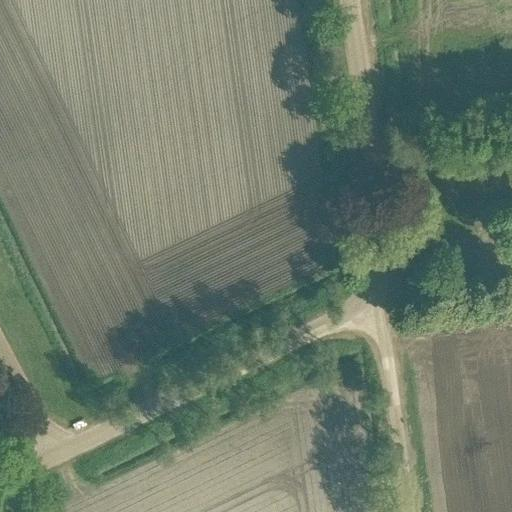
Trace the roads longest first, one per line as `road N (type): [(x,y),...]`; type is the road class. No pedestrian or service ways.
road 1 (unclassified): [(0,483),(372,301)]
road 2 (unclassified): [(372,301),(379,197),(350,0)]
road 3 (unclassified): [(408,511),(372,301)]
